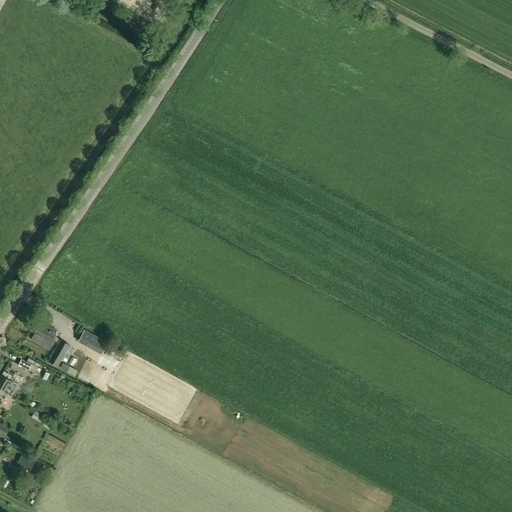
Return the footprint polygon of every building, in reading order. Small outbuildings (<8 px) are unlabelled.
[(47,348),(56,330),(41,322),(31,339),(47,348)] [(108,345),(85,332),(79,342),(102,355),(108,345)] [(70,345),(60,339),(48,361),(58,367),(70,345)] [(18,364),(38,375),(41,369),(38,368),(40,364),(28,358),(27,362),(21,359),(18,364)] [(63,363),(60,367),(74,375),(77,370),(63,363)] [(8,393),(11,395),(16,386),(13,384),(14,382),(9,379),(11,376),(4,371),(2,375),(0,374),(0,389),(8,393)] [(34,408),(29,415),(37,421),(42,415),(34,408)] [(0,435),(4,438),(9,428),(0,423),(0,435)] [(17,462),(26,467),(30,459),(22,454),(17,462)]
